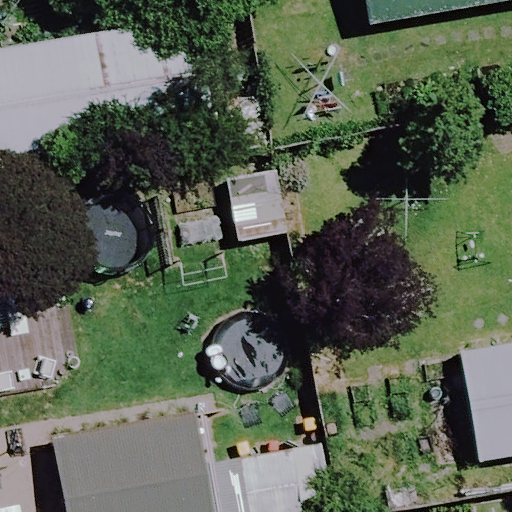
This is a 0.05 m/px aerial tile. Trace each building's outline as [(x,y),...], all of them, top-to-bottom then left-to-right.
[(511,0),(361,0),(368,33),(511,6),(511,0)] [(0,172),(211,135),(192,25),(0,58),(0,172)] [(511,460),(511,353),(481,357),(487,408),(456,412),(463,466),(511,460)] [(200,511),(182,414),(50,438),(63,511),(200,511)] [(327,511),(313,446),(208,468),(217,511),(327,511)]
